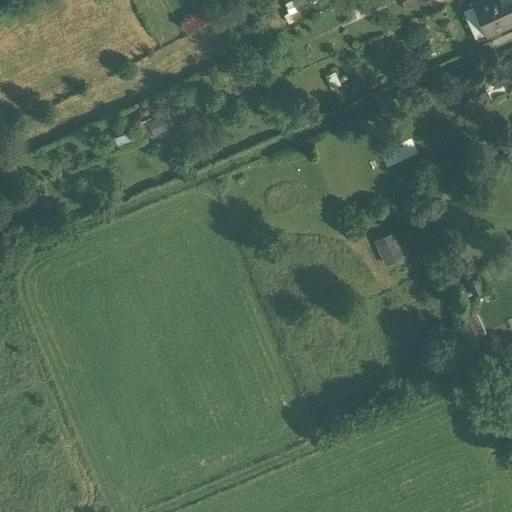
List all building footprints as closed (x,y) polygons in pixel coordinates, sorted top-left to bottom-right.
[(511,0),(483,0),(474,4),(475,6),(477,6),(482,16),(481,19),(485,29),(489,30),(511,20),(511,0)] [(180,17),(183,27),(205,18),(202,8),(180,17)] [(511,60),(499,66),(480,75),(490,98),(511,88),(511,60)] [(141,120),(148,134),(178,120),(172,106),(141,120)] [(14,167),(0,173),(5,184),(19,178),(14,167)] [(397,244),(393,233),(378,239),(387,261),(407,253),(402,242),(397,244)]
